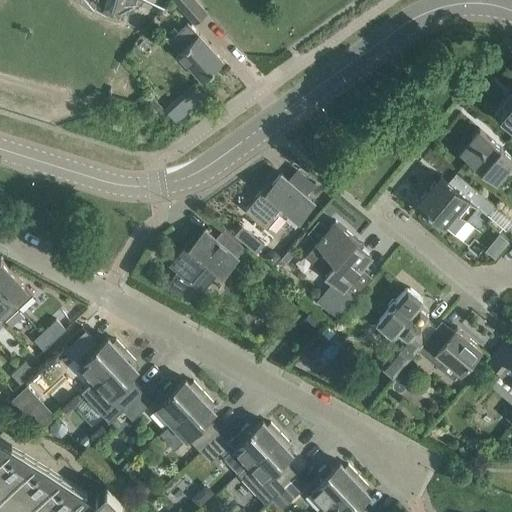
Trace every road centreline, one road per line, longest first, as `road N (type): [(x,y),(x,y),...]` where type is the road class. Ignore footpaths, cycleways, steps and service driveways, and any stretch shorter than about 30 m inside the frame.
road 1 (unclassified): [(0,148),(126,185),(184,179),(413,17),(464,3),(511,11)]
road 2 (residential): [(0,234),(344,423),(421,479)]
road 3 (residential): [(511,266),(501,278),(466,280),(381,208)]
